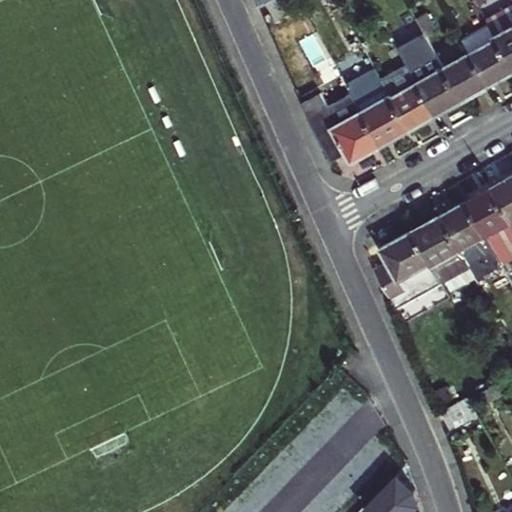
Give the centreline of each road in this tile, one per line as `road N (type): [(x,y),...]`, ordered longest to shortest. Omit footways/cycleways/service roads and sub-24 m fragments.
road 1 (residential): [(329,227),(448,511)]
road 2 (residential): [(230,0),(329,227)]
road 3 (residential): [(511,124),(329,227)]
